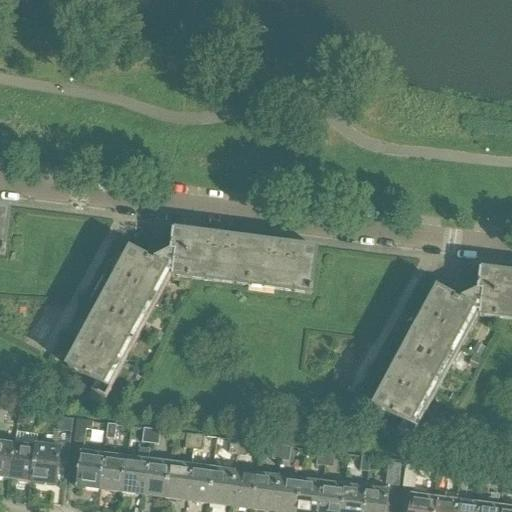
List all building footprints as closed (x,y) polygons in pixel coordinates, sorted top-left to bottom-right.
[(0,256),(4,257),(4,255),(5,255),(5,249),(10,211),(0,210),(0,256)] [(130,252),(114,282),(151,301),(161,282),(163,283),(168,273),(172,276),(172,279),(188,281),(193,235),(173,232),(170,253),(149,263),(130,252)] [(218,238),(193,235),(188,281),(218,285),(224,237),(219,236),(218,238)] [(229,237),(224,237),(218,285),(249,289),(254,243),(229,240),(229,237)] [(280,246),(254,243),(249,289),(279,292),(285,245),(280,244),(280,246)] [(291,245),(285,245),(279,292),(311,297),(311,294),(312,294),(312,289),(317,251),(290,247),(291,245)] [(437,292),(421,321),(457,340),(467,321),(469,322),(474,313),(479,316),(479,318),(495,320),(500,274),(480,272),(477,292),(456,302),(437,292)] [(511,275),(500,274),(495,320),(511,322),(511,275)] [(114,282),(99,310),(137,331),(142,321),(140,320),(151,301),(114,282)] [(99,310),(83,339),(120,359),(130,340),(132,341),(137,331),(99,310)] [(421,321),(407,347),(445,368),(449,360),(447,359),(457,340),(421,321)] [(152,338),(159,341),(163,334),(155,331),(152,338)] [(120,359),(83,339),(67,369),(96,384),(92,392),(91,392),(91,393),(106,401),(111,391),(106,389),(111,378),(109,377),(120,359)] [(407,347),(392,374),(428,393),(436,379),(438,380),(445,368),(407,347)] [(137,364),(133,372),(141,376),(145,368),(137,364)] [(428,393),(392,374),(374,408),(403,423),(398,431),(398,432),(412,440),(417,430),(412,428),(418,418),(416,417),(428,393)] [(57,440),(70,442),(73,421),(60,419),(57,440)] [(77,422),(74,443),(84,445),(86,431),(92,432),(93,424),(77,422)] [(116,427),(108,425),(106,439),(114,440),(116,427)] [(143,444),(150,445),(152,431),(144,430),(143,444)] [(152,431),(150,445),(158,446),(160,432),(152,431)] [(185,449),(193,450),(195,437),(187,436),(185,449)] [(195,437),(193,450),(201,451),(203,438),(195,437)] [(229,455),(237,456),(239,442),(231,441),(229,455)] [(239,442),(237,456),(245,457),(247,443),(239,442)] [(3,479),(10,479),(14,448),(0,445),(0,481),(1,482),(3,479)] [(36,448),(35,450),(31,482),(33,483),(35,486),(44,487),(46,484),(56,485),(61,448),(50,447),(50,450),(36,448)] [(273,460),(281,461),(282,448),(275,447),(273,460)] [(30,482),(31,482),(35,450),(14,448),(10,479),(17,480),(18,484),(28,485),(30,482)] [(282,448),(281,461),(289,462),(290,449),(282,448)] [(121,494),(143,497),(148,459),(149,451),(139,449),(138,457),(138,461),(126,460),(121,494)] [(76,488),(100,491),(104,457),(91,455),(92,452),(81,450),(81,454),(80,454),(76,488)] [(317,466),(324,467),(326,453),(318,452),(317,466)] [(100,491),(121,494),(126,460),(115,459),(115,454),(105,453),(104,457),(100,491)] [(326,453),(324,467),(332,468),(334,455),(326,453)] [(370,459),(362,458),(360,472),(368,473),(370,459)] [(143,497),(165,499),(169,465),(158,464),(158,460),(148,459),(143,497)] [(401,463),(389,462),(386,486),(398,487),(401,463)] [(165,499),(187,502),(192,464),(182,463),(181,467),(169,465),(165,499)] [(187,502),(208,505),(213,467),(192,464),(187,502)] [(406,464),(402,488),(414,489),(417,465),(406,464)] [(208,505),(231,508),(236,470),(213,467),(208,505)] [(231,508),(253,511),(257,477),(247,475),(248,471),(236,470),(231,508)] [(451,481),(459,482),(460,471),(453,470),(451,481)] [(460,471),(459,482),(467,483),(468,472),(460,471)] [(253,511),(263,511),(274,511),(280,475),(269,474),(268,478),(257,477),(253,511)] [(491,475),(482,474),(481,485),(489,486),(491,475)] [(274,511),(296,511),(300,482),(289,481),(289,477),(280,475),(274,511)] [(296,511),(317,511),(322,481),(313,480),(312,484),(300,482),(296,511)] [(317,511),(340,511),(344,488),(333,486),(333,482),(322,481),(317,511)] [(340,511),(363,511),(366,487),(356,485),(355,489),(344,488),(340,511)] [(366,487),(363,511),(385,511),(389,490),(366,487)] [(432,511),(434,499),(422,498),(423,494),(412,493),(409,511),(432,511)] [(454,511),(456,498),(447,497),(446,501),(434,499),(432,511),(454,511)] [(477,511),(478,505),(467,504),(467,500),(456,498),(454,511),(477,511)] [(499,511),(500,508),(489,507),(489,503),(479,501),(478,505),(477,511),(499,511)]
